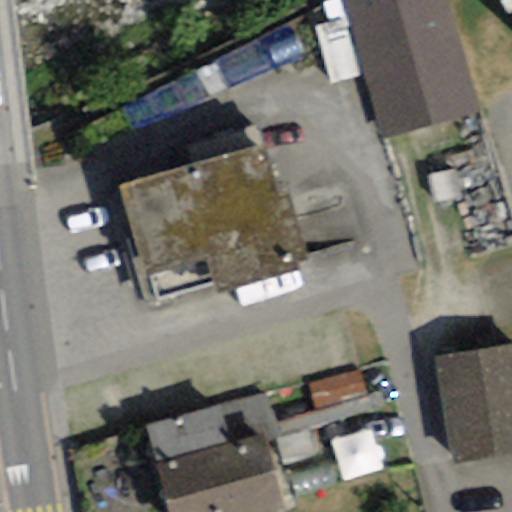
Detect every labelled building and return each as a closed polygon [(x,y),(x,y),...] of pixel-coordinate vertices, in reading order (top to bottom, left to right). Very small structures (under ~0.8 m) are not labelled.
[(431,0),(337,0),(382,137),(467,110),(431,0)] [(511,0),(501,0),(493,5),(511,37),(511,0)] [(245,153),(113,192),(146,304),(290,262),(272,201),(260,204),(245,153)] [(511,393),(505,355),(431,368),(448,463),(511,452),(511,393)] [(146,472),(156,511),(268,511),(250,444),(146,472)]
